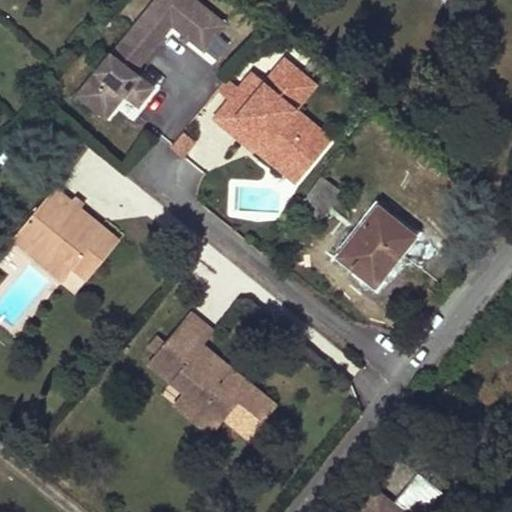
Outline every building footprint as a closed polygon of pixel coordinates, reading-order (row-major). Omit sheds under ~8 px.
[(153,0),(130,29),(153,48),(172,25),(182,33),(189,39),(204,51),(226,24),(197,0),(153,0)] [(135,71),(153,48),(130,29),(76,96),(104,120),(124,95),(138,106),(154,86),(135,71)] [(185,45),(189,39),(182,33),(177,38),(185,45)] [(315,85),(283,60),(263,84),(250,73),(238,89),(228,101),(213,119),(241,142),(251,129),(262,139),(254,150),(281,172),(287,164),(297,163),(305,170),(319,153),(303,140),(314,126),(294,110),(315,85)] [(226,80),(216,91),(228,101),(238,89),(226,80)] [(330,139),(314,126),(303,140),(319,153),(330,139)] [(251,129),(241,142),(252,152),(254,150),(262,139),(251,129)] [(195,141),(183,131),(171,146),(183,155),(195,141)] [(294,183),(305,170),(297,163),(287,164),(281,172),(294,183)] [(322,177),(301,205),(321,221),(342,193),(322,177)] [(73,268),(87,279),(119,241),(79,208),(77,211),(70,205),(72,202),(55,188),(13,239),(36,258),(46,246),(73,268)] [(72,202),(70,205),(77,211),(79,208),(83,204),(75,198),(72,202)] [(339,256),(375,285),(398,257),(384,246),(402,225),(379,206),(354,237),(348,245),(339,256)] [(402,225),(384,246),(398,257),(415,235),(402,225)] [(343,241),(348,245),(354,237),(349,233),(343,241)] [(2,239),(0,241),(0,256),(9,246),(2,239)] [(46,246),(36,258),(63,280),(73,268),(46,246)] [(191,312),(173,334),(196,353),(203,345),(215,331),(191,312)] [(173,334),(150,363),(172,381),(184,392),(179,399),(201,417),(210,406),(225,418),(250,439),(277,406),(244,378),(239,384),(228,374),(220,383),(205,371),(217,356),(203,345),(196,353),(173,334)] [(217,356),(205,371),(220,383),(228,374),(239,384),(244,378),(217,356)] [(184,392),(172,381),(162,393),(174,404),(179,399),(184,392)] [(179,399),(174,404),(211,434),(225,418),(210,406),(201,417),(179,399)] [(399,511),(378,494),(363,511),(399,511)]
